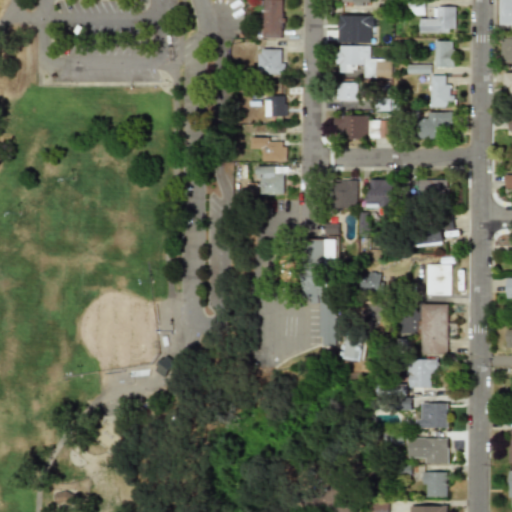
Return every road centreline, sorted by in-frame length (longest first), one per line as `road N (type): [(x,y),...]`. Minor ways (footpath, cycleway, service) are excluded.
road 1 (residential): [(482,0),(470,511)]
road 2 (residential): [(312,0),(307,217)]
road 3 (residential): [(312,160),(480,159)]
